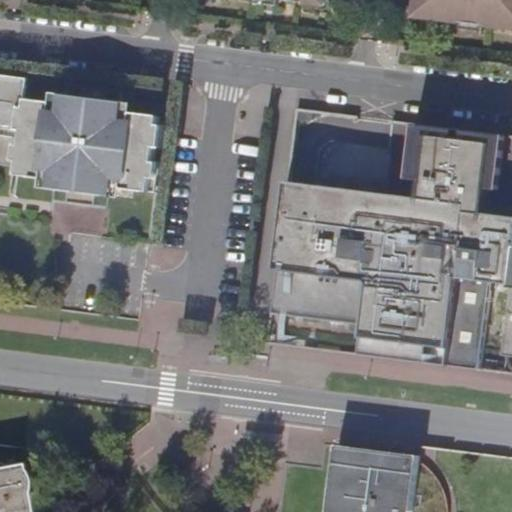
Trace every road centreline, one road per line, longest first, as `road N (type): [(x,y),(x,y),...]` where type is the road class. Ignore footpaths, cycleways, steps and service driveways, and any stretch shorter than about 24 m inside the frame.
road 1 (residential): [(224,64),(511,101)]
road 2 (residential): [(224,64),(194,290)]
road 3 (residential): [(0,36),(224,64)]
